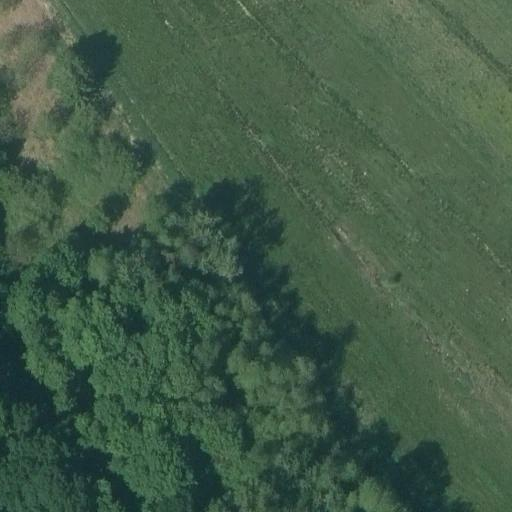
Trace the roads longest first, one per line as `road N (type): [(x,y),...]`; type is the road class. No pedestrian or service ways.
road 1 (track): [(61,0),(415,511)]
road 2 (track): [(80,511),(0,381)]
